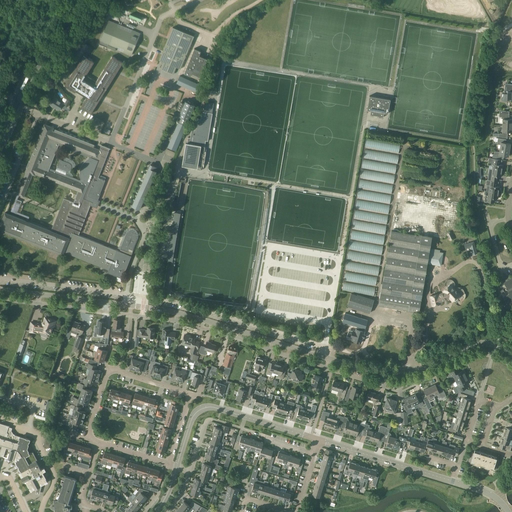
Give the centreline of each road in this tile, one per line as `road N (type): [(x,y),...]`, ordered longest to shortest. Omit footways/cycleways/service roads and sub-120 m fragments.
road 1 (residential): [(0,288),(169,311),(370,370),(415,369),(485,342),(511,352)]
road 2 (tertiary): [(319,439),(489,493),(508,511)]
road 3 (secondary): [(0,145),(31,73),(90,0)]
road 4 (residential): [(40,511),(53,472),(27,426),(0,416)]
